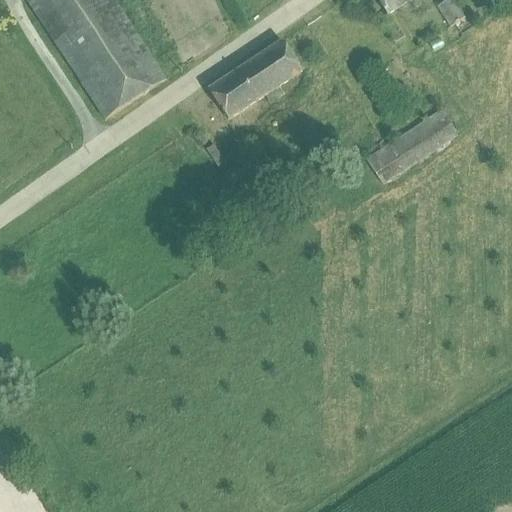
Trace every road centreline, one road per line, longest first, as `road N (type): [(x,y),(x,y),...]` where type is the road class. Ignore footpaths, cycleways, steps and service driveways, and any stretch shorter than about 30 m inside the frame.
road 1 (unclassified): [(104,144),(310,0)]
road 2 (unclassified): [(104,144),(10,0)]
road 3 (unclassified): [(0,217),(104,144)]
